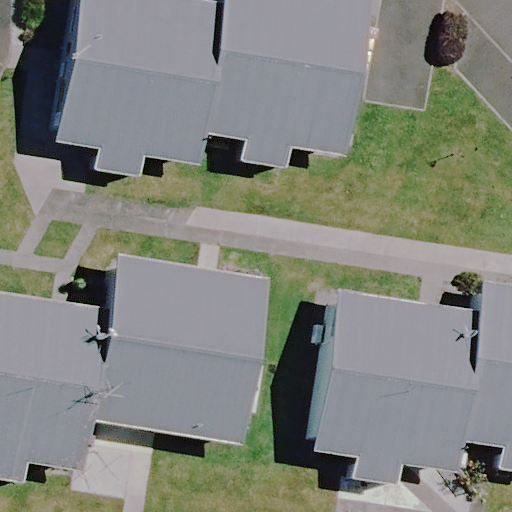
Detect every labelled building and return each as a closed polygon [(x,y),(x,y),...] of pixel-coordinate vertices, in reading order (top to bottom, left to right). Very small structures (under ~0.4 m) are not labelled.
[(196,122),(214,1),(208,0),(71,0),(51,133),(90,139),(87,161),(137,168),(140,146),(191,153),(196,122)] [(214,0),(214,1),(196,122),(239,129),(235,153),(284,161),(287,140),(339,148),(362,0),(214,0)] [(256,267),(105,250),(100,294),(86,417),(237,434),(256,267)] [(0,477),(29,481),(33,446),(83,451),(86,417),(100,294),(0,282),(0,477)] [(511,291),(467,287),(464,319),(450,454),(493,458),(490,486),(511,488),(511,291)] [(450,454),(464,319),(316,304),(299,471),(336,475),(333,503),(395,510),(399,474),(447,479),(450,454)]
